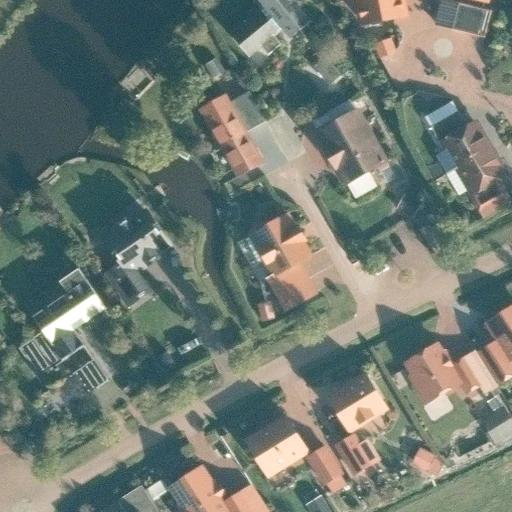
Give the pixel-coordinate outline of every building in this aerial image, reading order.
[(318,20),(299,0),(267,0),(301,35),(318,20)] [(367,0),(371,19),(412,13),(410,0),(367,0)] [(489,9),(464,2),(458,27),(483,33),(489,9)] [(288,40),(264,9),(234,33),(250,53),(264,42),(273,53),(288,40)] [(395,48),(393,39),(379,42),(381,51),(395,48)] [(329,83),(345,77),(336,56),(320,62),(329,83)] [(235,73),(225,58),(218,63),(227,78),(235,73)] [(262,162),(225,92),(196,107),(234,177),(262,162)] [(389,159),(359,109),(324,130),(354,180),(389,159)] [(464,165),(496,145),(481,121),(449,141),(464,165)] [(479,189),(511,169),(496,145),(464,165),(479,189)] [(421,198),(404,191),(398,205),(416,211),(421,198)] [(173,243),(150,209),(93,248),(127,298),(150,282),(139,266),(173,243)] [(317,255),(291,209),(253,230),(279,276),(317,255)] [(71,360),(90,348),(77,329),(109,307),(83,270),(65,282),(72,293),(40,315),(71,360)] [(273,301),(261,304),(265,321),(277,318),(273,301)] [(477,353),(495,383),(511,372),(511,361),(511,360),(511,359),(511,308),(492,321),(502,338),(477,353)] [(495,383),(477,353),(456,365),(440,339),(408,358),(433,400),(466,381),(474,395),(495,383)] [(113,378),(99,359),(78,374),(92,393),(113,378)] [(371,373),(334,395),(354,429),(391,407),(371,373)] [(511,430),(511,414),(506,406),(485,421),(499,440),(511,430)] [(287,417),(251,440),(273,474),(309,450),(287,417)] [(358,435),(343,445),(361,470),(375,459),(358,435)] [(436,453),(421,446),(415,460),(430,466),(436,453)] [(331,447),(315,456),(330,484),(347,474),(331,447)] [(208,467),(175,489),(190,511),(270,511),(254,487),(230,502),(208,467)] [(163,511),(147,486),(123,501),(129,511),(163,511)] [(316,511),(335,511),(338,510),(326,492),(310,502),(316,511)]
